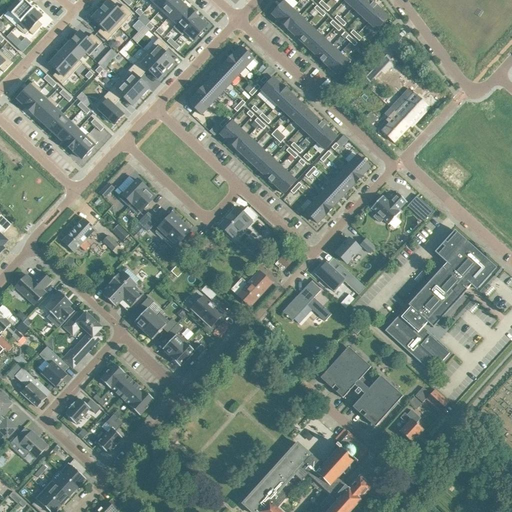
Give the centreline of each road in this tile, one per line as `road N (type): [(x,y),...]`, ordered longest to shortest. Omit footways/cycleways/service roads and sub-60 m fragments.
road 1 (residential): [(238,186),(313,255),(395,167),(238,19)]
road 2 (residential): [(511,259),(403,158),(454,101)]
road 3 (residential): [(119,334),(45,418),(104,480)]
road 4 (residential): [(184,393),(302,267)]
road 5 (residential): [(238,186),(212,215),(201,216),(124,141)]
road 6 (residential): [(408,477),(511,363)]
road 7 (residential): [(401,0),(467,88),(477,91),(497,75)]
road 8 (residential): [(303,385),(408,477)]
road 9 (residential): [(0,92),(86,0)]
road 10 (residential): [(119,334),(30,246)]
road 11 (residential): [(154,108),(238,19)]
